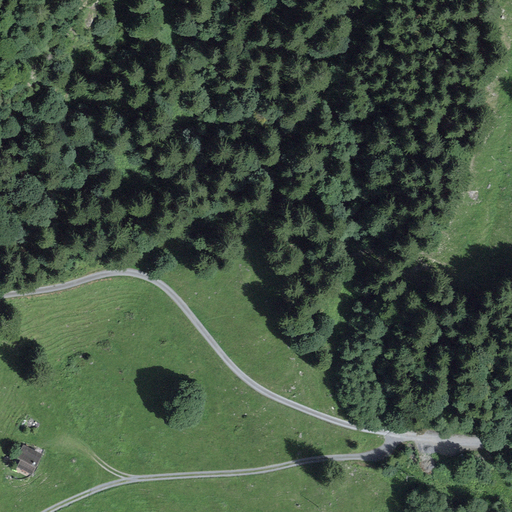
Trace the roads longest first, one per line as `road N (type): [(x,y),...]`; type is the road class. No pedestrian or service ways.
road 1 (unclassified): [(0,295),(134,273),(167,290),(237,371),(282,400),(393,435),(511,441)]
road 2 (track): [(393,435),(371,455),(125,480),(45,511)]
